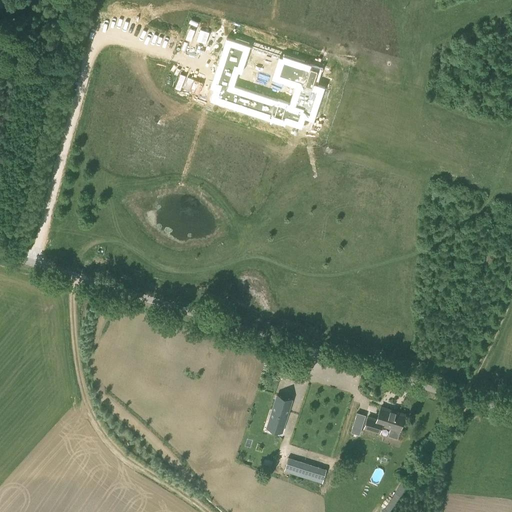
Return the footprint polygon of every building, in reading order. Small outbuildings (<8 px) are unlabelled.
[(233,68),(237,70),(243,50),(230,46),(229,46),(228,46),(227,46),(226,47),(225,47),(225,48),(225,49),(217,74),(230,78),(233,68)] [(307,125),(307,124),(318,89),(309,87),(313,75),(313,74),(313,73),(312,72),(312,71),(312,70),(311,70),(310,69),(309,69),(293,64),(288,80),(298,83),(289,111),(216,88),(214,95),(214,96),(214,97),(214,98),(214,99),(215,100),(215,101),(216,101),(217,102),(217,103),(218,103),(279,122),(280,120),(301,127),(302,127),(303,127),(304,126),(305,126),(306,125),(307,125)] [(277,395),(269,421),(283,425),(292,399),(277,395)] [(368,415),(364,429),(380,434),(383,425),(391,428),(388,435),(397,438),(399,430),(404,414),(396,412),(390,410),(388,409),(381,407),(377,418),(368,415)] [(354,422),(351,433),(359,436),(362,428),(363,425),(354,422)] [(300,475),(304,462),(289,457),(284,470),(300,475)]
